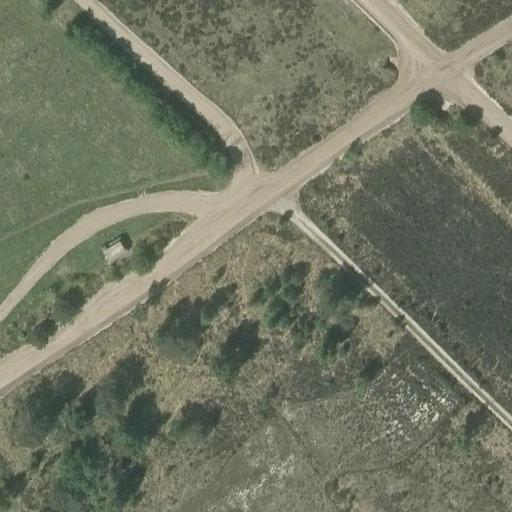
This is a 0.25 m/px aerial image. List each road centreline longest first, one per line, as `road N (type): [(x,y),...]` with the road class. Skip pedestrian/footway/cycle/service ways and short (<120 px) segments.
road 1 (track): [(511,24),(0,377)]
road 2 (track): [(87,0),(231,134),(251,204),(176,202),(106,217),(69,240),(0,313)]
road 3 (track): [(511,426),(265,194)]
road 4 (track): [(357,0),(511,141)]
